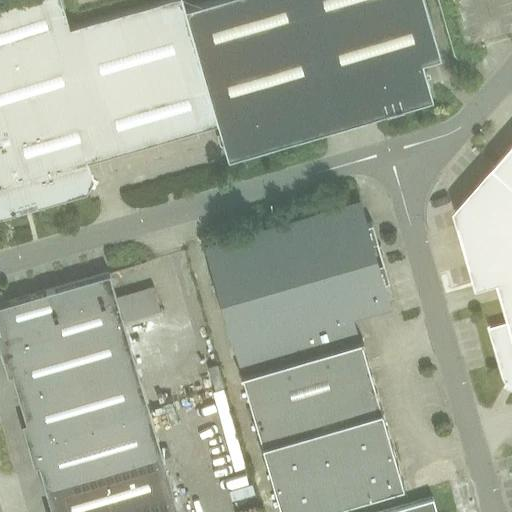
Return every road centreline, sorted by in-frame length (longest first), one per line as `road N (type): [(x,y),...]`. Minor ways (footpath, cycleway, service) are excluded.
road 1 (unclassified): [(0,266),(389,152)]
road 2 (unclassified): [(494,511),(389,152)]
road 3 (unclassified): [(389,152),(456,132),(511,71)]
